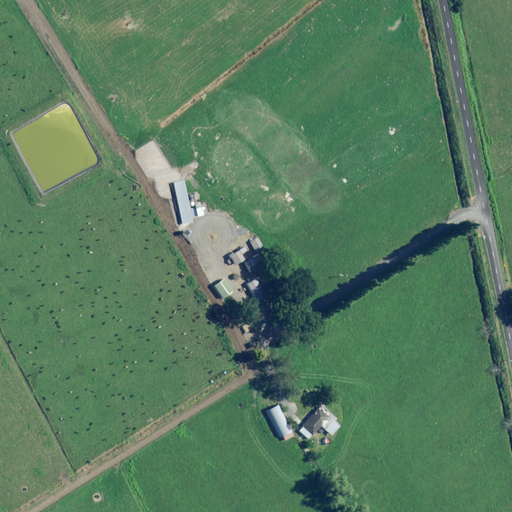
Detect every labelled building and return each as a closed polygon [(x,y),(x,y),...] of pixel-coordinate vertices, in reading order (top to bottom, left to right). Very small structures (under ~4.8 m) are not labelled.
[(189,212),(183,181),(173,183),(181,225),(191,223),(190,218),(205,215),(205,210),(201,211),(200,207),(191,209),(191,211),(189,212)] [(241,261),(234,247),(226,251),(233,265),(241,261)] [(260,267),(255,256),(243,262),(249,273),(260,267)] [(230,292),(222,280),(212,286),(220,299),(230,292)] [(264,297),(254,280),(246,285),(256,302),(264,297)] [(292,437),(275,406),(265,411),(283,442),(292,437)] [(326,418),(316,409),(297,430),(307,439),(319,426),(329,436),(340,424),(329,414),(326,418)] [(301,422),(294,414),(287,419),(294,428),(301,422)]
